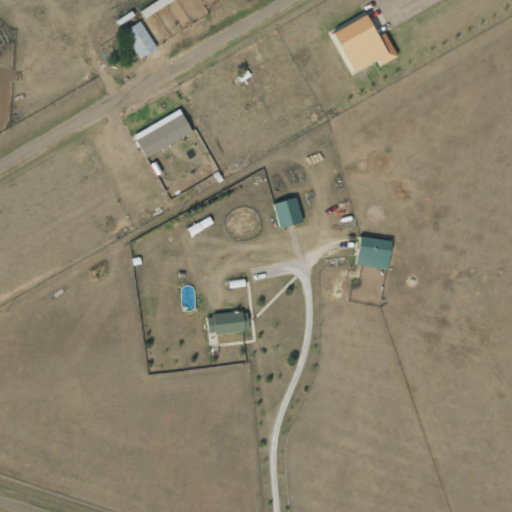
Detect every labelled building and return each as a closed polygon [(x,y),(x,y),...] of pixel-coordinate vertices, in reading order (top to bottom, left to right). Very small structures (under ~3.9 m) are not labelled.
[(362,0),(331,17),(352,56),(372,44),(377,52),(396,42),(383,20),(377,23),(364,0),(362,0)] [(137,58),(155,48),(140,20),(122,29),(137,58)] [(191,132),(179,109),(132,133),(144,156),(191,132)] [(277,226),(300,222),(295,197),(272,202),(277,226)] [(389,239),(357,236),(355,265),(386,268),(389,239)] [(207,332),(247,330),(246,311),(211,313),(211,324),(206,324),(207,332)]
